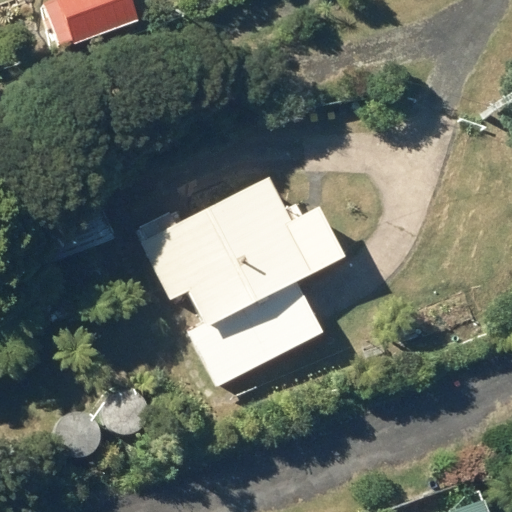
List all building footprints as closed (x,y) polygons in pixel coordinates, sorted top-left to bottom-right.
[(107,0),(58,0),(43,5),(60,54),(119,33),(107,0)] [(273,221),(256,189),(165,237),(159,223),(127,238),(134,253),(126,257),(156,317),(173,308),(186,333),(176,339),(205,397),(312,344),(287,295),(331,272),(305,221),(291,227),(285,214),(273,221)] [(103,307),(84,261),(101,253),(83,206),(3,238),(40,334),(103,307)] [(133,380),(98,396),(120,444),(156,428),(133,380)] [(492,511),(483,488),(416,511),(492,511)]
